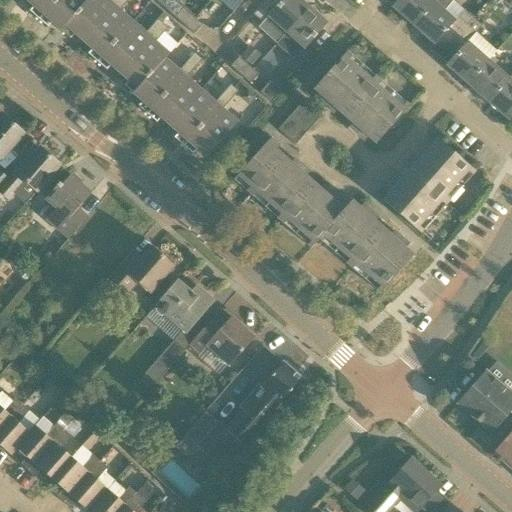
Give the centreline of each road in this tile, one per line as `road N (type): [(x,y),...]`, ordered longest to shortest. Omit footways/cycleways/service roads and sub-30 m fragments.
road 1 (tertiary): [(383,395),(188,214),(0,57)]
road 2 (residential): [(511,148),(331,0)]
road 3 (unclassified): [(383,395),(504,247)]
road 4 (tertiary): [(511,505),(383,395)]
road 5 (residential): [(282,511),(383,395)]
